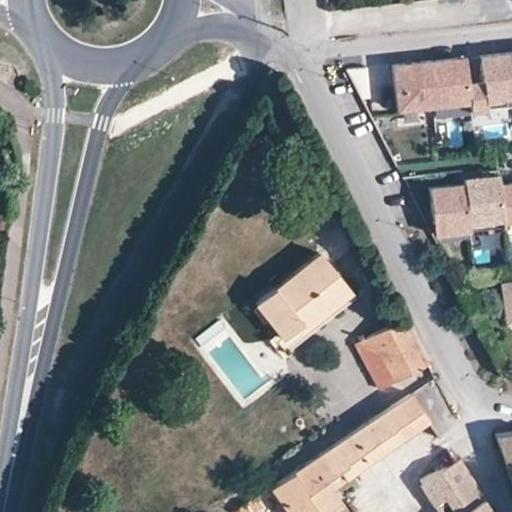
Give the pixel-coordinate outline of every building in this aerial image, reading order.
[(511,103),(511,77),(509,51),(486,53),(487,61),(480,62),(482,80),(467,82),(470,110),(486,108),(486,106),(511,103)] [(487,61),(486,53),(479,55),(480,62),(487,61)] [(469,100),(464,55),(410,61),(411,66),(404,67),(403,62),(391,63),(396,108),(469,100)] [(498,185),(497,169),(481,171),(481,176),(462,178),(463,183),(467,224),(502,220),(498,185)] [(467,224),(463,183),(427,187),(431,222),(436,222),(437,234),(468,230),(467,224)] [(511,220),(511,183),(498,185),(502,220),(502,222),(511,220)] [(467,224),(468,230),(503,227),(502,222),(502,220),(467,224)] [(318,252),(273,286),(301,322),(288,332),(280,337),(255,305),(251,308),(283,349),(353,295),(350,292),(318,252)] [(486,285),(484,269),(465,271),(466,287),(486,285)] [(511,281),(500,283),(505,324),(511,323),(511,281)] [(252,301),(255,305),(280,337),(288,332),(301,322),(273,286),(252,301)] [(402,318),(355,343),(378,387),(424,364),(402,318)] [(408,433),(427,420),(409,393),(270,487),(285,511),(322,511),(340,500),(332,486),(408,433)] [(511,429),(496,431),(506,467),(511,485),(511,429)] [(458,457),(454,459),(419,482),(439,511),(458,511),(483,497),(458,457)] [(493,511),(483,497),(458,511),(493,511)] [(348,511),(340,500),(322,511),(348,511)]
